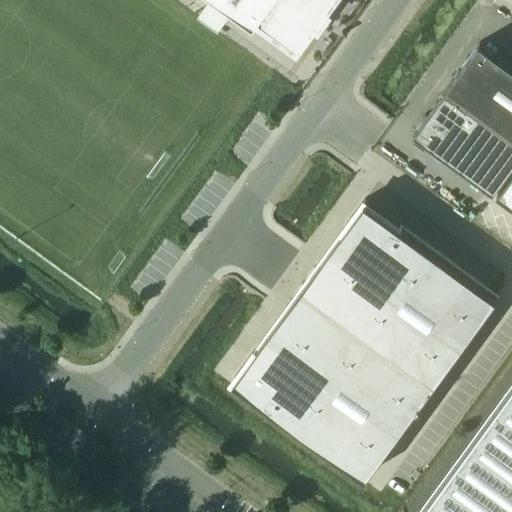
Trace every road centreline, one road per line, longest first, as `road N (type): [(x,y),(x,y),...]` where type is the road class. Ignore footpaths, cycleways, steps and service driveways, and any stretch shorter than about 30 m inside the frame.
road 1 (unclassified): [(100,413),(398,0)]
road 2 (unclassified): [(236,511),(100,413)]
road 3 (unclassified): [(100,413),(0,340)]
